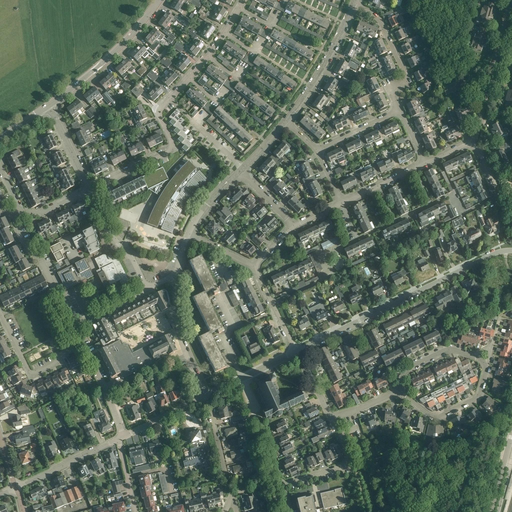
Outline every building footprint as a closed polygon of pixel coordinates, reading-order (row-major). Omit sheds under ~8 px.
[(199,4),(194,1),(192,0),(190,3),(200,9),(202,6),(199,4)] [(276,2),(276,1),(273,0),(268,0),(266,6),(273,9),(273,8),(276,2)] [(379,9),(382,1),(380,0),(369,0),(369,2),(368,2),(376,5),(375,7),(379,9)] [(482,21),(487,23),(489,18),(493,19),(495,9),(489,7),(490,5),(491,5),(492,2),(485,1),(484,6),(484,9),(482,9),(480,15),(483,15),(482,21)] [(180,9),(182,6),(174,2),(171,7),(181,14),(183,11),(180,9)] [(289,3),(285,10),(291,13),(295,6),(289,3)] [(217,5),(213,11),(216,13),(223,17),(226,11),(217,5)] [(297,15),(300,8),(295,6),(291,13),(297,15)] [(410,6),(396,13),(397,16),(398,15),(403,13),(403,14),(412,10),(410,6)] [(303,18),(306,11),(300,8),(297,15),(303,18)] [(216,13),(214,16),(208,12),(206,15),(203,12),(200,10),(198,14),(201,15),(206,19),(208,16),(212,19),(219,23),(223,17),(216,13)] [(309,21),(312,14),(306,11),(303,18),(309,21)] [(269,15),(265,13),(263,12),(262,15),(260,18),(266,21),(268,18),(269,15)] [(167,13),(162,19),(169,24),(172,21),(175,23),(177,20),(177,21),(180,18),(176,15),(173,18),(167,13)] [(394,17),(388,20),(392,28),(402,23),(398,15),(397,16),(396,13),(393,14),(394,17)] [(315,24),(318,17),(312,14),(309,21),(315,24)] [(188,24),(190,21),(182,15),(180,18),(188,24)] [(245,28),(250,21),(249,21),(246,19),(247,19),(243,17),(239,25),(245,28)] [(321,27),(324,20),(318,17),(315,24),(321,27)] [(186,27),(188,24),(180,18),(177,21),(186,27)] [(167,26),(169,24),(162,19),(158,24),(168,32),(170,29),(167,26)] [(324,20),(321,27),(327,30),(330,23),(324,20)] [(251,32),(256,24),(255,24),(252,23),(253,23),(250,21),(245,28),(251,32)] [(362,33),(366,25),(360,23),(360,22),(359,23),(358,26),(357,30),(362,33)] [(211,35),(215,29),(206,23),(205,25),(207,27),(204,30),(211,35)] [(261,29),(262,28),(261,28),(258,26),(259,26),(256,24),(251,32),(257,35),(258,34),(261,29)] [(368,35),(372,27),(366,25),(362,33),(368,35)] [(401,31),(395,34),(399,41),(405,38),(408,37),(404,29),(403,29),(402,26),(399,28),(401,31)] [(375,38),(378,30),(372,27),(368,35),(375,38)] [(149,35),(156,40),(158,38),(161,40),(163,37),(154,29),(149,35)] [(200,31),(199,34),(196,32),(196,33),(191,29),(190,31),(195,35),(199,38),(201,36),(208,40),(211,35),(204,30),(202,33),(200,31)] [(484,34),(485,30),(480,29),(478,35),(476,34),(475,37),(474,37),(472,42),(474,43),(475,44),(473,49),(479,51),(481,46),(485,47),(488,37),(481,35),(482,33),(484,34)] [(195,35),(190,31),(188,34),(195,39),(197,40),(199,38),(195,35)] [(276,41),(280,34),(274,31),(272,35),(270,38),(276,41)] [(281,44),(285,37),(280,34),(276,41),(281,44)] [(154,43),(156,40),(149,35),(145,40),(155,48),(157,46),(154,43)] [(287,47),(291,41),(285,37),(281,44),(287,47)] [(199,51),(204,46),(197,40),(195,39),(193,41),(195,43),(193,46),(199,51)] [(376,50),(384,46),(383,43),(382,43),(381,40),(373,44),(376,50)] [(293,51),(297,44),(291,41),(287,47),(293,51)] [(175,45),(178,47),(183,51),(185,53),(187,50),(186,50),(187,50),(180,44),(177,42),(175,45)] [(229,53),(234,46),(233,46),(231,44),(228,42),(223,49),(222,51),(224,53),(226,51),(229,53)] [(347,49),(355,53),(358,47),(350,43),(347,49)] [(298,54),(302,47),(297,44),(293,51),(298,54)] [(414,50),(412,46),(409,47),(408,44),(401,47),(405,55),(411,52),(414,50)] [(140,45),(135,50),(142,56),(144,59),(147,56),(149,55),(152,57),(152,56),(157,60),(160,62),(161,60),(159,58),(155,53),(153,52),(149,49),(148,48),(146,50),(143,48),(140,45)] [(183,51),(178,47),(175,45),(172,49),(175,51),(176,50),(180,54),(183,51)] [(189,47),(187,50),(186,50),(187,50),(195,57),(199,51),(193,46),(190,49),(189,47)] [(235,57),(240,50),(239,50),(236,48),(237,48),(234,46),(229,53),(235,57)] [(378,53),(375,54),(377,58),(380,57),(380,56),(387,52),(385,49),(386,49),(385,49),(384,46),(376,50),(378,53)] [(304,57),(308,50),(302,47),(298,54),(304,57)] [(353,56),(355,53),(347,49),(344,54),(344,55),(351,58),(352,59),(353,56)] [(139,59),(142,56),(135,50),(131,55),(140,64),(142,62),(139,59)] [(245,55),(245,54),(242,52),(240,50),(235,57),(241,61),(241,60),(245,55)] [(308,50),(304,57),(310,60),(314,54),(308,50)] [(411,59),(408,61),(411,68),(418,65),(421,64),(417,56),(422,54),(421,51),(415,53),(410,56),(411,59)] [(186,67),(191,62),(183,55),(180,57),(182,59),(180,62),(186,67)] [(389,57),(388,57),(387,55),(374,61),(373,61),(370,63),(372,66),(377,63),(380,69),(384,66),(392,63),(392,62),(389,57)] [(351,58),(350,61),(352,62),(358,66),(359,66),(360,64),(353,60),(354,57),(353,56),(352,59),(351,58)] [(172,64),(167,60),(164,58),(163,60),(170,66),(172,64)] [(259,68),(263,62),(258,58),(255,62),(253,64),(259,68)] [(120,65),(126,71),(129,69),(132,72),(134,69),(126,60),(120,65)] [(167,68),(170,66),(163,60),(160,63),(162,65),(163,64),(167,68)] [(337,66),(345,70),(347,66),(350,68),(356,71),(358,66),(352,62),(350,61),(348,64),(341,61),(340,61),(341,61),(338,66),(337,66)] [(182,72),(186,67),(180,62),(177,64),(176,63),(174,65),(182,72)] [(264,72),(269,65),(263,62),(259,68),(264,72)] [(384,66),(387,72),(389,76),(397,72),(396,72),(395,69),(395,68),(392,63),(384,66)] [(425,74),(423,70),(424,70),(424,69),(430,67),(428,64),(419,68),(420,71),(414,74),(418,82),(424,79),(427,78),(425,74)] [(124,74),(126,71),(120,65),(115,70),(124,79),(126,76),(124,74)] [(270,75),(274,69),(269,65),(264,72),(270,75)] [(211,77),(217,70),(216,70),(213,68),(214,68),(211,66),(205,72),(211,77)] [(342,76),(345,70),(337,66),(337,67),(335,72),(334,72),(342,76)] [(275,79),(279,72),(274,69),(270,75),(275,79)] [(173,82),(178,77),(170,70),(167,72),(169,74),(166,77),(173,82)] [(216,81),(222,74),(221,74),(219,72),(217,70),(211,77),(216,81)] [(280,82),(285,76),(279,72),(275,79),(280,82)] [(110,74),(105,79),(111,86),(113,88),(116,86),(118,84),(110,74)] [(227,80),(227,79),(224,77),(225,76),(222,74),(216,81),(222,86),(223,85),(227,80)] [(286,86),(290,80),(285,76),(280,82),(286,86)] [(168,87),(173,82),(166,77),(164,79),(162,77),(160,80),(168,87)] [(374,78),(370,80),(368,77),(365,79),(367,82),(366,82),(369,88),(377,84),(374,78),(375,78),(374,78)] [(206,83),(201,78),(199,81),(198,82),(203,87),(204,85),(206,83)] [(331,78),(327,83),(335,88),(336,89),(339,84),(339,83),(331,78),(330,78),(331,78)] [(108,88),(111,86),(105,79),(100,83),(107,92),(104,94),(111,103),(114,106),(117,104),(108,93),(111,91),(108,88)] [(432,92),(431,90),(429,86),(434,83),(432,79),(421,84),(422,86),(420,87),(422,90),(421,90),(422,93),(423,93),(423,94),(426,92),(427,94),(429,93),(432,92)] [(290,80),(286,86),(293,91),(298,85),(297,85),(295,84),(295,83),(290,80)] [(448,94),(464,87),(461,81),(445,87),(447,91),(444,92),(446,96),(448,95),(448,94)] [(240,93),(245,88),(239,83),(236,87),(235,89),(240,93)] [(335,88),(327,83),(327,84),(327,83),(327,84),(324,89),(331,94),(335,88)] [(158,97),(163,92),(156,84),(151,89),(158,97)] [(372,94),(380,90),(377,84),(369,88),(372,94)] [(138,90),(135,87),(131,92),(137,99),(142,94),(138,90)] [(210,89),(208,92),(213,96),(215,93),(215,94),(217,91),(213,88),(212,87),(211,87),(210,89)] [(94,88),(89,92),(94,99),(97,103),(103,99),(108,105),(111,103),(104,94),(101,96),(94,88)] [(191,99),(197,93),(194,91),(195,90),(192,88),(186,94),(191,99)] [(245,97),(250,92),(245,88),(240,93),(245,97)] [(151,89),(146,94),(154,102),(158,97),(151,89)] [(92,101),(94,99),(89,92),(83,97),(91,107),(94,104),(92,101)] [(250,101),(255,96),(250,92),(245,97),(250,101)] [(197,104),(202,98),(202,97),(202,98),(200,95),(197,93),(191,99),(197,104)] [(377,104),(385,100),(382,95),(382,94),(374,98),(377,104)] [(328,96),(326,99),(320,95),(317,100),(316,100),(323,105),(326,107),(330,101),(334,104),(336,101),(331,98),(328,96)] [(255,105),(260,100),(255,96),(250,101),(255,105)] [(420,106),(419,102),(416,97),(411,100),(412,102),(406,105),(409,111),(420,106)] [(205,110),(209,105),(207,103),(208,102),(207,102),(205,100),(202,98),(197,104),(202,109),(203,108),(205,110)] [(260,109),(265,103),(260,100),(255,105),(260,109)] [(320,111),(323,105),(316,100),(316,101),(313,106),(313,105),(313,106),(320,111)] [(379,113),(387,109),(387,107),(388,106),(385,100),(377,104),(380,110),(378,111),(379,113)] [(78,112),(80,110),(82,113),(85,111),(78,101),(72,105),(78,112)] [(461,110),(465,117),(471,115),(468,109),(471,107),(468,102),(463,104),(465,108),(461,110)] [(265,113),(270,108),(265,103),(260,109),(265,113)] [(72,116),(74,119),(77,118),(77,117),(79,115),(78,112),(72,105),(67,109),(72,116)] [(144,112),(141,106),(134,109),(130,112),(133,118),(136,116),(144,112)] [(363,109),(361,106),(356,109),(361,119),(366,116),(366,117),(367,117),(363,109)] [(423,112),(420,106),(409,111),(412,117),(418,115),(419,117),(429,112),(428,110),(423,112)] [(94,116),(96,119),(100,117),(92,107),(89,109),(90,111),(94,116)] [(219,118),(224,112),(219,108),(216,111),(214,113),(219,118)] [(270,108),(265,113),(271,117),(275,112),(270,108)] [(94,116),(90,111),(89,109),(86,112),(91,119),(94,116)] [(169,123),(173,127),(179,120),(176,117),(180,112),(177,109),(169,118),(172,121),(169,123)] [(361,119),(356,109),(356,110),(351,112),(351,114),(355,122),(360,119),(361,119)] [(452,109),(451,110),(452,111),(455,119),(458,118),(459,120),(460,120),(461,119),(462,121),(465,120),(465,119),(464,118),(465,117),(461,110),(455,113),(452,109)] [(136,116),(133,118),(134,121),(136,126),(135,126),(137,130),(138,130),(143,127),(140,122),(147,118),(144,112),(136,116)] [(224,112),(219,118),(224,122),(229,117),(229,116),(230,115),(228,113),(226,114),(224,112)] [(426,117),(425,115),(429,112),(419,117),(420,119),(414,122),(417,128),(429,123),(426,117)] [(305,127),(311,121),(306,116),(300,123),(305,127)] [(229,127),(234,121),(229,117),(224,122),(229,127)] [(348,125),(349,125),(345,117),(339,120),(343,128),(348,125)] [(173,132),(177,135),(184,128),(180,125),(184,121),(181,118),(179,120),(173,127),(176,129),(173,132)] [(343,128),(339,120),(333,123),(337,131),(342,128),(343,128)] [(74,130),(78,128),(80,127),(77,122),(77,121),(76,122),(71,124),(74,130)] [(233,131),(238,125),(234,121),(229,127),(233,131)] [(310,131),(316,125),(311,121),(305,127),(310,131)] [(393,133),(399,130),(395,122),(392,124),(392,123),(389,125),(393,133)] [(449,128),(454,139),(460,136),(454,122),(450,124),(452,127),(449,128)] [(427,128),(425,125),(429,123),(417,128),(420,134),(426,132),(427,134),(433,131),(430,126),(427,128)] [(503,137),(505,136),(508,134),(505,128),(502,130),(499,123),(492,126),(493,129),(491,130),(493,135),(495,133),(498,138),(502,136),(503,137)] [(90,135),(92,134),(87,125),(82,128),(83,131),(76,134),(79,141),(87,137),(90,135)] [(238,135),(243,130),(238,125),(233,131),(238,135)] [(314,136),(320,129),(316,125),(310,131),(310,132),(310,131),(314,135),(314,136)] [(383,130),(380,131),(383,138),(393,133),(389,125),(385,127),(382,128),(383,130)] [(178,140),(181,144),(188,137),(184,134),(188,129),(185,126),(184,128),(177,135),(180,138),(178,140)] [(454,139),(449,128),(448,129),(446,126),(442,128),(443,131),(445,134),(442,135),(445,141),(447,140),(448,142),(454,139)] [(319,140),(325,134),(320,129),(314,136),(315,136),(319,140)] [(243,140),(248,134),(243,130),(238,135),(243,140)] [(152,137),(156,145),(163,142),(157,131),(154,132),(155,136),(152,137)] [(374,132),(370,134),(374,142),(375,144),(384,140),(383,138),(380,131),(378,133),(377,131),(374,132)] [(425,145),(433,142),(432,138),(435,136),(433,131),(427,134),(428,137),(423,140),(425,145)] [(55,141),(53,138),(54,137),(54,136),(54,135),(52,136),(52,135),(50,137),(48,134),(43,137),(44,139),(46,143),(41,145),(42,147),(47,145),(55,141)] [(248,134),(243,140),(248,144),(253,139),(248,134)] [(370,144),(374,142),(370,134),(366,135),(367,136),(364,137),(365,139),(362,140),(366,149),(371,147),(370,144)] [(79,141),(82,147),(90,143),(91,147),(98,143),(97,139),(93,141),(90,135),(87,137),(79,141)] [(148,135),(145,137),(144,135),(141,137),(144,143),(147,142),(150,148),(156,145),(152,137),(149,139),(148,135)] [(188,137),(181,144),(184,146),(182,149),(186,152),(192,146),(189,142),(193,138),(189,135),(188,137)] [(51,153),(56,151),(55,148),(57,147),(56,143),(57,143),(56,142),(57,141),(56,140),(55,141),(47,145),(48,148),(44,150),(45,153),(49,150),(49,151),(51,153)] [(138,154),(144,151),(139,140),(136,141),(137,145),(134,146),(138,154)] [(366,149),(362,140),(359,142),(358,140),(355,141),(351,142),(356,151),(365,147),(366,149)] [(280,145),(277,148),(284,154),(292,146),(286,142),(284,144),(283,143),(280,145)] [(346,155),(356,151),(351,142),(348,144),(348,145),(345,146),(346,148),(343,149),(346,155)] [(428,152),(436,148),(433,142),(425,145),(428,152)] [(505,152),(504,149),(506,147),(511,146),(511,142),(498,145),(500,150),(500,152),(495,155),(500,166),(508,162),(503,153),(505,152)] [(138,154),(134,146),(131,148),(130,144),(126,146),(132,157),(138,154)] [(87,157),(91,155),(93,154),(90,148),(89,149),(84,152),(87,157)] [(281,158),(284,154),(277,148),(275,151),(273,154),(275,155),(273,157),(280,164),(284,160),(281,158)] [(120,163),(126,160),(121,149),(118,150),(119,154),(116,155),(120,163)] [(337,149),(333,151),(337,160),(339,164),(339,163),(345,160),(344,157),(346,155),(343,149),(341,150),(340,149),(337,150),(337,149)] [(10,158),(7,159),(9,162),(7,163),(8,164),(8,165),(10,165),(18,160),(16,157),(21,155),(18,150),(13,153),(8,155),(10,158)] [(403,164),(406,162),(402,154),(401,150),(391,154),(393,158),(396,164),(399,163),(400,165),(402,163),(403,164)] [(63,158),(61,155),(62,154),(62,153),(62,151),(60,152),(58,153),(56,151),(51,153),(52,156),(54,159),(49,162),(50,164),(55,162),(63,158)] [(330,154),(327,155),(331,163),(337,160),(333,151),(329,153),(330,154)] [(413,158),(410,154),(409,151),(402,154),(406,162),(410,160),(413,158)] [(120,163),(116,155),(113,157),(111,153),(108,155),(114,166),(120,163)] [(465,164),(472,161),(468,153),(465,155),(465,154),(462,156),(465,164)] [(459,167),(465,164),(462,156),(458,157),(459,158),(455,159),(459,167)] [(60,169),(58,167),(65,163),(64,160),(65,159),(65,158),(64,157),(63,158),(55,162),(56,165),(52,167),(54,172),(60,169)] [(100,159),(99,157),(95,159),(102,172),(102,173),(106,171),(106,170),(108,169),(103,158),(100,159)] [(280,164),(273,157),(272,158),(271,157),(272,158),(270,160),(268,159),(267,161),(266,160),(264,163),(271,169),(275,165),(277,167),(280,164)] [(16,172),(22,169),(19,163),(24,160),(22,158),(18,160),(10,165),(11,168),(10,168),(11,169),(10,170),(11,171),(13,170),(15,169),(16,172)] [(393,166),(396,164),(393,158),(384,162),(388,171),(392,169),(391,169),(394,167),(393,166)] [(96,175),(102,172),(95,159),(89,162),(92,167),(96,175)] [(453,170),(459,167),(455,159),(452,161),(452,160),(449,162),(453,170)] [(297,168),(300,175),(303,173),(311,169),(309,166),(308,163),(307,160),(299,164),(300,167),(297,168)] [(161,230),(172,234),(173,230),(171,229),(175,220),(179,212),(184,204),(189,196),(195,189),(202,182),(204,184),(207,181),(199,172),(197,174),(195,171),(197,170),(189,161),(186,165),(187,166),(181,173),(175,180),(174,182),(172,184),(170,182),(169,181),(163,168),(142,178),(146,187),(148,191),(149,190),(162,198),(158,206),(154,214),(151,221),(149,221),(147,225),(158,229),(158,226),(162,228),(161,230)] [(383,161),(374,165),(375,167),(378,173),(380,172),(381,173),(384,172),(384,173),(388,171),(384,162),(383,163),(383,161)] [(446,173),(453,170),(449,162),(446,163),(446,164),(443,165),(442,165),(446,173)] [(266,175),(271,169),(264,163),(261,166),(261,167),(259,169),(266,175)] [(375,167),(372,168),(370,165),(364,168),(369,180),(373,178),(373,177),(376,176),(375,174),(378,173),(375,167)] [(16,172),(14,173),(16,176),(15,177),(15,178),(15,179),(17,178),(25,174),(23,171),(28,169),(27,167),(22,169),(16,172)] [(366,182),(369,180),(364,168),(363,168),(362,168),(361,167),(359,170),(354,172),(359,182),(362,181),(363,182),(365,181),(366,182)] [(69,175),(67,172),(69,172),(68,170),(69,170),(68,169),(66,170),(61,172),(60,169),(54,172),(56,175),(58,174),(60,177),(55,179),(56,181),(61,179),(69,175)] [(304,177),(302,180),(304,184),(313,180),(312,177),(313,176),(314,176),(312,173),(313,173),(311,169),(303,173),(304,177)] [(432,170),(424,174),(425,174),(426,177),(427,180),(435,176),(432,170)] [(23,185),(29,183),(26,177),(31,174),(29,172),(25,174),(17,178),(18,181),(17,182),(18,183),(17,183),(18,185),(20,184),(22,183),(23,185)] [(359,182),(354,172),(349,175),(350,179),(347,180),(351,189),(355,187),(354,186),(357,185),(356,183),(359,182)] [(470,184),(480,178),(479,175),(477,172),(465,178),(468,184),(470,184)] [(72,181),(70,178),(71,177),(71,176),(71,174),(69,175),(61,179),(62,182),(58,185),(59,187),(64,185),(63,185),(72,181)] [(273,185),(277,180),(278,181),(280,178),(278,176),(276,179),(274,177),(269,181),(270,183),(273,185)] [(438,183),(435,176),(427,180),(429,183),(431,186),(438,183)] [(142,178),(137,180),(141,189),(146,187),(142,178)] [(475,189),(483,185),(482,182),(480,178),(470,184),(471,187),(474,185),(475,189)] [(32,188),(31,185),(35,182),(34,180),(30,182),(29,182),(29,183),(23,185),(21,186),(23,190),(22,190),(22,191),(22,192),(23,193),(24,192),(32,188)] [(60,190),(62,192),(66,190),(74,186),(73,183),(74,182),(73,181),(74,181),(73,180),(72,181),(63,185),(64,185),(65,188),(60,190)] [(137,180),(132,183),(136,191),(141,189),(137,180)] [(282,185),(278,181),(277,180),(273,185),(275,187),(273,189),(276,191),(275,192),(278,194),(286,186),(284,184),(283,184),(282,185)] [(311,192),(320,188),(318,184),(316,182),(315,182),(313,180),(304,184),(307,190),(310,188),(311,192)] [(347,190),(351,189),(347,180),(340,183),(344,191),(347,190)] [(132,183),(127,185),(131,194),(136,191),(132,183)] [(433,193),(441,189),(438,183),(431,186),(432,189),(432,190),(433,193)] [(25,198),(27,197),(35,193),(33,190),(38,188),(37,185),(32,188),(24,192),(26,195),(25,196),(25,197),(25,198)] [(127,185),(122,188),(126,196),(131,194),(127,185)] [(483,185),(475,189),(478,195),(486,191),(485,188),(483,185)] [(289,192),(285,188),(286,186),(278,194),(281,197),(283,199),(285,198),(287,200),(292,195),(295,192),(292,189),(289,192)] [(398,190),(396,187),(393,189),(392,187),(388,189),(389,191),(388,191),(389,191),(390,194),(391,197),(402,192),(401,189),(398,190)] [(122,188),(117,190),(121,199),(126,196),(122,188)] [(233,193),(230,197),(232,199),(230,201),(233,204),(235,202),(240,198),(242,200),(245,197),(249,193),(244,188),(242,190),(239,188),(238,189),(237,189),(235,192),(234,194),(233,193)] [(311,192),(315,198),(322,194),(321,192),(322,191),(320,188),(311,192)] [(463,191),(462,191),(461,188),(457,189),(459,193),(460,196),(464,194),(466,193),(465,190),(463,191)] [(436,199),(444,195),(441,189),(433,193),(435,196),(437,199),(436,199)] [(117,190),(112,192),(116,201),(121,199),(117,190)] [(30,203),(38,199),(36,195),(41,193),(40,191),(35,193),(27,197),(29,200),(27,201),(28,202),(27,202),(28,204),(30,203)] [(478,195),(476,196),(477,199),(480,198),(482,201),(489,198),(489,197),(488,194),(486,191),(478,195)] [(112,192),(107,195),(111,204),(116,201),(112,192)] [(402,200),(401,197),(404,195),(402,192),(391,197),(393,200),(395,203),(402,200)] [(243,203),(243,204),(245,206),(246,206),(251,211),(256,206),(254,204),(256,202),(254,200),(255,199),(250,195),(246,199),(247,199),(244,201),(243,203)] [(299,202),(293,196),(292,195),(287,200),(289,202),(288,204),(290,206),(289,206),(292,209),(299,202)] [(41,207),(46,205),(45,202),(40,204),(39,201),(43,199),(42,196),(38,199),(30,203),(31,206),(30,206),(31,207),(30,208),(31,209),(32,208),(39,205),(41,207)] [(397,210),(408,205),(405,199),(402,200),(395,203),(396,207),(397,210)] [(299,202),(292,209),(295,212),(296,212),(298,214),(304,208),(305,209),(308,207),(308,209),(311,207),(308,201),(305,202),(306,204),(302,205),(299,202)] [(87,216),(92,213),(90,208),(87,209),(83,202),(80,204),(79,203),(78,203),(77,203),(78,205),(82,213),(85,211),(87,216)] [(360,204),(359,203),(359,202),(356,204),(356,206),(352,208),(353,208),(354,211),(355,215),(367,209),(365,206),(362,208),(360,204)] [(440,204),(437,206),(440,214),(441,216),(448,213),(447,211),(446,208),(444,205),(443,203),(440,205),(440,204)] [(84,217),(82,213),(78,205),(75,206),(74,205),(73,206),(73,205),(72,206),(72,208),(73,210),(76,215),(73,216),(76,222),(79,220),(77,216),(80,214),(82,219),(84,217)] [(408,213),(405,206),(408,205),(397,210),(399,213),(401,216),(400,216),(408,213)] [(260,219),(267,212),(262,206),(259,209),(257,207),(250,213),(255,219),(258,216),(260,219)] [(434,217),(440,214),(437,206),(433,207),(434,208),(430,209),(434,217)] [(219,210),(217,213),(221,218),(219,219),(224,225),(229,220),(230,221),(233,218),(230,216),(232,214),(225,207),(222,209),(223,210),(221,212),(219,210)] [(366,217),(363,211),(367,209),(355,215),(357,218),(357,217),(358,221),(366,217)] [(428,220),(434,217),(430,209),(427,211),(427,210),(424,212),(428,220)] [(76,222),(73,216),(70,217),(67,210),(64,212),(63,211),(62,211),(60,212),(61,213),(65,221),(68,220),(71,224),(76,222)] [(451,219),(456,217),(454,211),(448,213),(450,217),(451,219)] [(428,220),(424,212),(421,213),(421,214),(418,215),(417,215),(421,223),(420,223),(422,227),(429,224),(428,220)] [(68,226),(65,221),(61,213),(58,215),(58,214),(56,214),(55,214),(56,216),(57,218),(54,220),(57,225),(60,224),(63,222),(65,227),(68,226)] [(271,230),(278,223),(272,217),(268,222),(266,219),(261,224),(266,229),(268,227),(271,230)] [(361,227),(369,223),(366,217),(358,221),(360,224),(361,227)] [(460,218),(451,222),(453,226),(454,228),(460,226),(460,227),(464,225),(463,224),(460,218)] [(483,218),(479,220),(482,227),(485,225),(486,227),(485,227),(489,235),(491,234),(492,234),(496,232),(496,231),(498,230),(496,225),(498,224),(497,221),(492,224),(491,220),(485,222),(486,223),(485,223),(483,218)] [(42,221),(47,230),(50,229),(53,233),(58,231),(55,225),(52,227),(49,220),(45,221),(45,220),(44,221),(43,220),(42,221)] [(327,231),(333,228),(330,220),(329,220),(329,221),(326,222),(323,223),(327,233),(328,233),(327,231)] [(400,223),(404,231),(411,228),(407,220),(404,222),(400,223)] [(49,235),(47,230),(42,221),(43,222),(40,224),(39,223),(38,223),(37,223),(38,225),(37,225),(39,227),(36,229),(39,234),(41,233),(42,233),(45,232),(47,236),(49,235)] [(7,222),(0,225),(0,227),(2,231),(7,228),(10,227),(7,222)] [(206,228),(212,234),(219,228),(221,231),(224,228),(219,223),(216,225),(213,222),(212,223),(211,222),(206,228)] [(324,234),(327,233),(323,223),(320,225),(317,227),(320,234),(324,233),(324,234)] [(365,233),(372,230),(369,223),(361,227),(363,230),(365,233)] [(398,234),(404,231),(400,223),(397,225),(394,226),(398,234)] [(392,237),(398,234),(394,226),(391,228),(388,229),(392,237)] [(86,248),(89,255),(99,250),(98,246),(99,246),(96,239),(97,238),(93,231),(95,231),(93,227),(82,233),(86,240),(84,241),(88,247),(86,248)] [(314,237),(320,234),(317,227),(314,228),(310,229),(314,237)] [(2,231),(0,231),(0,232),(2,236),(10,232),(7,228),(2,231)] [(316,241),(314,237),(310,229),(307,231),(304,233),(308,240),(311,239),(313,242),(316,241)] [(385,240),(392,237),(388,229),(385,231),(382,232),(381,232),(385,240)] [(224,240),(229,245),(232,242),(232,243),(236,239),(233,235),(234,235),(229,230),(225,234),(227,236),(224,240)] [(479,230),(475,232),(468,236),(465,230),(461,231),(464,238),(462,239),(464,241),(463,241),(464,243),(465,243),(466,245),(468,244),(469,245),(473,243),(475,242),(474,240),(482,236),(479,230)] [(4,241),(12,237),(10,232),(2,236),(4,241)] [(265,237),(262,233),(260,232),(258,235),(257,234),(252,240),(259,247),(264,242),(262,240),(265,237)] [(302,243),(308,240),(304,233),(301,234),(298,236),(299,239),(296,240),(300,248),(303,247),(302,243)] [(459,243),(456,234),(451,236),(454,241),(444,245),(446,249),(447,249),(449,253),(450,253),(449,253),(451,252),(452,252),(458,249),(460,247),(460,248),(461,247),(459,243)] [(77,250),(85,246),(80,236),(72,241),(77,250)] [(6,246),(14,242),(12,237),(4,241),(6,246)] [(338,246),(341,245),(337,237),(333,239),(331,240),(332,242),(333,246),(337,244),(338,246)] [(373,241),(372,241),(370,238),(367,240),(367,239),(363,241),(367,249),(374,246),(374,245),(375,245),(373,241)] [(331,240),(324,243),(326,245),(327,249),(333,246),(332,242),(331,240)] [(361,252),(367,249),(363,241),(360,242),(360,243),(357,244),(361,252)] [(60,252),(64,250),(60,243),(50,248),(53,255),(54,255),(53,255),(60,252)] [(250,255),(256,250),(249,244),(247,246),(245,245),(244,246),(242,244),(240,248),(243,250),(243,252),(250,255)] [(357,253),(361,252),(357,244),(354,246),(354,245),(351,247),(354,255),(355,256),(358,255),(357,253)] [(11,255),(19,251),(17,246),(9,250),(11,255)] [(348,258),(354,255),(351,247),(348,248),(348,249),(345,250),(344,250),(348,258)] [(444,263),(439,249),(440,249),(439,248),(433,250),(435,255),(438,265),(444,263)] [(13,259),(21,255),(19,251),(11,255),(13,259)] [(57,262),(64,259),(60,252),(53,255),(54,255),(57,262)] [(16,264),(23,260),(21,255),(13,259),(16,264)] [(124,272),(116,255),(112,257),(111,256),(110,256),(108,257),(106,257),(106,256),(104,255),(95,259),(100,270),(96,272),(104,288),(119,281),(116,275),(124,272)] [(218,288),(206,264),(202,256),(190,262),(205,292),(206,294),(218,288)] [(20,267),(28,263),(26,259),(23,260),(16,264),(18,263),(20,267)] [(72,287),(82,282),(86,280),(87,279),(93,276),(85,259),(57,273),(63,285),(64,285),(64,287),(66,290),(70,288),(70,287),(71,287),(72,287)] [(307,271),(313,268),(309,260),(306,262),(306,261),(303,263),(307,271)] [(500,261),(491,263),(495,278),(504,275),(500,261)] [(22,272),(30,268),(28,263),(20,267),(22,272)] [(307,271),(303,263),(300,264),(300,265),(297,266),(301,276),(308,273),(307,271)] [(425,271),(429,269),(426,263),(420,266),(419,263),(414,265),(417,270),(420,268),(422,272),(425,271)] [(301,276),(297,266),(293,268),(293,267),(290,269),(294,277),(300,274),(301,276)] [(287,271),(284,272),(288,280),(289,282),(295,279),(294,277),(290,269),(287,270),(287,271)] [(404,280),(405,279),(401,271),(396,274),(396,273),(391,276),(392,279),(396,286),(404,282),(403,280),(404,280)] [(126,277),(124,272),(116,275),(119,281),(123,289),(133,285),(129,278),(127,279),(126,277)] [(284,281),(288,280),(284,272),(281,274),(281,273),(278,275),(283,286),(286,284),(284,281)] [(280,287),(283,286),(278,275),(274,277),(271,278),(275,286),(278,284),(280,287)] [(45,288),(48,286),(43,276),(37,278),(43,290),(46,289),(45,288)] [(40,292),(43,290),(37,278),(32,281),(37,292),(40,290),(40,292)] [(376,287),(371,290),(374,296),(379,294),(379,296),(383,294),(383,292),(379,286),(382,285),(380,279),(375,281),(374,279),(371,280),(372,283),(374,282),(376,287)] [(244,290),(251,287),(250,284),(250,283),(249,280),(239,285),(240,288),(242,287),(244,290)] [(478,284),(475,285),(473,280),(469,282),(468,280),(461,283),(465,289),(466,289),(467,290),(471,292),(473,291),(474,293),(481,290),(478,284)] [(34,293),(37,292),(32,281),(26,284),(32,296),(35,294),(34,293)] [(30,297),(32,296),(26,284),(21,286),(26,297),(29,296),(30,297)] [(24,298),(26,297),(21,286),(15,289),(21,301),(24,300),(24,298)] [(464,300),(457,286),(451,289),(452,291),(449,292),(449,291),(442,295),(436,299),(439,303),(434,305),(438,312),(442,310),(442,309),(446,307),(444,303),(452,299),(453,302),(454,301),(456,304),(464,300)] [(247,297),(255,293),(253,290),(251,287),(244,290),(247,297)] [(338,287),(335,288),(339,296),(340,299),(344,298),(342,294),(338,287)] [(19,303),(21,301),(15,289),(10,292),(15,302),(18,301),(19,303)] [(168,301),(166,293),(165,292),(164,292),(164,291),(163,291),(162,292),(155,295),(154,296),(162,312),(170,308),(167,303),(168,302),(168,301)] [(352,305),(361,301),(356,291),(353,293),(354,295),(349,298),(352,305)] [(13,304),(15,302),(10,292),(5,295),(11,307),(14,305),(13,304)] [(211,334),(217,331),(219,334),(224,331),(225,333),(223,328),(206,294),(205,292),(194,298),(210,332),(211,334)] [(152,293),(146,297),(144,298),(152,314),(153,316),(155,315),(162,312),(154,296),(152,293)] [(250,303),(258,299),(256,296),(255,293),(247,297),(245,298),(246,301),(248,300),(250,303)] [(321,304),(309,310),(314,320),(317,319),(318,322),(327,317),(324,311),(325,311),(324,308),(327,306),(322,295),(321,296),(320,293),(317,294),(318,297),(321,304)] [(498,296),(495,297),(497,305),(498,304),(500,304),(503,302),(500,295),(499,294),(498,294),(498,296)] [(8,308),(11,307),(5,295),(0,296),(0,298),(5,308),(7,307),(8,308)] [(142,319),(148,316),(152,314),(144,298),(140,300),(134,303),(132,304),(134,306),(131,308),(138,321),(142,319)] [(251,310),(261,305),(259,302),(258,299),(250,303),(253,309),(251,310)] [(341,302),(340,302),(339,299),(336,301),(335,300),(330,303),(335,313),(344,309),(341,302)] [(426,304),(421,307),(425,316),(430,313),(426,304)] [(255,312),(256,316),(264,312),(262,309),(261,305),(251,310),(252,314),(255,312)] [(127,306),(125,308),(133,324),(138,321),(131,308),(128,309),(127,306)] [(425,316),(421,307),(415,310),(419,318),(425,316)] [(124,311),(121,313),(128,326),(133,324),(125,308),(123,309),(124,311)] [(414,321),(419,318),(415,310),(410,312),(414,321)] [(117,311),(115,313),(123,329),(128,326),(121,313),(119,314),(117,311)] [(409,324),(414,321),(410,312),(404,315),(409,324)] [(114,316),(112,318),(119,331),(123,329),(115,313),(113,314),(114,316)] [(403,327),(409,324),(404,315),(399,318),(403,327)] [(301,330),(310,326),(305,316),(302,318),(303,321),(297,324),(301,330)] [(92,325),(95,331),(97,336),(96,337),(99,335),(102,342),(95,345),(97,349),(117,339),(118,339),(119,338),(118,335),(117,333),(109,318),(105,321),(104,319),(92,325)] [(398,329),(403,327),(399,318),(393,320),(398,329)] [(392,332),(398,329),(393,320),(388,323),(392,332)] [(387,335),(392,332),(388,323),(383,326),(387,335)] [(267,335),(272,344),(273,343),(274,344),(275,343),(274,343),(279,341),(271,326),(264,330),(266,335),(267,335)] [(494,331),(492,330),(492,329),(487,328),(486,330),(484,339),(483,339),(483,341),(485,342),(486,340),(489,341),(490,336),(493,337),(494,331)] [(369,339),(378,334),(375,329),(367,333),(369,339)] [(478,340),(477,344),(479,344),(480,339),(483,339),(484,339),(486,330),(480,329),(478,338),(478,340)] [(434,333),(432,334),(436,342),(441,340),(440,338),(439,335),(437,332),(437,331),(436,330),(433,331),(434,333)] [(228,367),(211,334),(210,332),(199,338),(216,373),(228,367)] [(473,336),(474,333),(469,332),(468,335),(465,344),(465,346),(467,346),(468,344),(471,345),(473,336)] [(463,334),(462,334),(459,333),(458,338),(457,344),(462,345),(462,343),(465,344),(468,335),(463,334)] [(372,344),(381,340),(378,334),(369,339),(372,344)] [(432,344),(436,342),(432,334),(428,336),(432,344)] [(175,344),(173,337),(173,336),(172,336),(172,335),(171,335),(170,335),(169,335),(161,339),(169,355),(177,351),(174,346),(175,346),(175,345),(175,344)] [(252,355),(261,350),(257,343),(251,346),(246,336),(242,338),(249,354),(251,353),(252,355)] [(342,345),(351,341),(348,336),(339,340),(342,345)] [(427,346),(432,344),(428,336),(423,339),(427,346)] [(471,345),(470,347),(472,348),(473,346),(476,347),(477,343),(477,344),(478,340),(478,338),(473,336),(471,345)] [(169,355),(161,339),(154,343),(162,359),(169,355)] [(109,352),(123,345),(121,340),(107,347),(109,352)] [(375,350),(384,345),(381,340),(372,344),(375,350)] [(419,351),(425,348),(421,340),(415,343),(419,351)] [(504,348),(511,350),(511,346),(511,345),(511,341),(504,340),(502,345),(504,346),(504,348)] [(345,351),(353,347),(351,341),(342,345),(345,351)] [(154,362),(162,359),(154,343),(146,347),(154,362)] [(413,354),(419,351),(415,343),(409,345),(413,354)] [(124,344),(123,345),(109,352),(120,374),(121,374),(123,379),(141,369),(133,353),(129,345),(124,344)] [(407,357),(413,354),(409,345),(403,348),(407,357)] [(0,352),(1,355),(10,351),(8,348),(6,346),(0,349),(0,352)] [(111,379),(120,374),(109,352),(107,347),(97,352),(111,379)] [(154,362),(146,347),(137,351),(146,367),(154,362)] [(320,356),(329,352),(326,347),(317,351),(320,356)] [(347,356),(356,352),(353,347),(345,351),(347,356)] [(501,350),(499,356),(508,359),(510,354),(511,355),(511,350),(504,348),(503,351),(501,350)] [(400,360),(404,358),(400,350),(396,352),(400,360)] [(10,359),(9,357),(11,356),(10,353),(11,353),(10,351),(1,355),(5,362),(10,359)] [(146,367),(137,351),(133,353),(141,369),(146,367)] [(374,362),(380,359),(376,351),(370,353),(374,362)] [(323,362),(331,357),(329,352),(320,356),(323,362)] [(359,357),(358,355),(356,352),(347,356),(350,361),(359,357)] [(395,362),(400,360),(396,352),(391,354),(395,362)] [(82,365),(85,364),(81,357),(78,358),(76,353),(74,355),(75,356),(72,358),(76,366),(81,364),(82,365)] [(369,365),(374,362),(370,353),(365,356),(369,365)] [(390,365),(395,362),(391,354),(386,357),(390,365)] [(386,357),(386,355),(381,357),(386,367),(390,365),(386,357)] [(363,367),(369,365),(365,356),(359,359),(363,367)] [(76,366),(72,358),(69,359),(68,357),(66,358),(68,363),(66,364),(69,371),(72,370),(72,369),(76,366)] [(325,367),(334,363),(331,357),(323,362),(325,367)] [(458,370),(457,368),(452,358),(450,359),(451,361),(448,362),(452,370),(453,372),(458,370)] [(462,365),(458,367),(462,375),(465,374),(464,372),(468,370),(469,372),(472,370),(468,363),(470,362),(468,359),(461,363),(462,365)] [(499,368),(509,370),(510,366),(507,365),(508,361),(499,359),(497,364),(499,365),(499,368)] [(448,362),(447,360),(445,361),(446,363),(443,364),(443,365),(447,372),(447,373),(452,370),(448,362)] [(443,365),(443,364),(442,362),(440,363),(441,365),(438,366),(442,374),(447,372),(443,365)] [(328,373),(337,368),(334,363),(325,367),(328,373)] [(9,376),(6,377),(7,379),(9,379),(19,374),(17,371),(19,370),(18,368),(17,365),(11,368),(13,370),(7,373),(9,376)] [(434,370),(432,371),(437,380),(443,377),(442,375),(442,374),(438,366),(437,365),(435,366),(436,367),(433,369),(434,370)] [(69,382),(72,380),(66,368),(61,371),(62,373),(59,374),(58,372),(64,384),(64,383),(68,381),(69,382)] [(331,378),(340,374),(337,368),(328,373),(331,378)] [(508,374),(509,370),(499,368),(498,370),(496,369),(494,375),(503,377),(504,373),(508,374)] [(425,373),(429,382),(434,379),(429,369),(427,370),(428,372),(425,373),(424,371),(425,373)] [(462,375),(463,378),(468,387),(467,384),(470,383),(471,384),(477,381),(472,370),(469,372),(471,374),(467,376),(465,374),(462,375)] [(420,376),(420,375),(418,371),(416,372),(418,376),(415,378),(419,386),(424,383),(420,376)] [(424,384),(429,382),(425,373),(424,371),(422,372),(423,374),(420,375),(420,376),(424,383),(424,384)] [(61,386),(64,384),(58,372),(53,375),(54,377),(52,378),(51,376),(57,388),(56,387),(60,384),(61,386)] [(14,386),(24,380),(22,381),(21,378),(23,377),(21,373),(19,374),(9,379),(10,382),(11,381),(14,386)] [(333,383),(342,379),(340,374),(331,378),(333,383)] [(53,390),(57,388),(51,376),(46,379),(47,380),(44,382),(43,380),(49,392),(48,390),(53,388),(53,390)] [(301,393),(298,394),(295,396),(295,395),(295,396),(293,397),(292,396),(292,397),(290,398),(289,398),(289,399),(287,400),(287,399),(286,400),(287,401),(283,402),(281,399),(282,398),(281,398),(282,397),(280,394),(279,394),(277,390),(278,390),(278,389),(276,386),(276,385),(275,386),(274,382),(276,381),(274,376),(265,380),(261,382),(257,384),(259,388),(256,390),(257,390),(259,393),(258,394),(259,394),(258,395),(260,398),(261,398),(263,402),(262,402),(263,402),(263,403),(262,403),(264,406),(264,407),(265,406),(267,410),(263,412),(266,419),(267,418),(268,419),(270,419),(271,419),(271,417),(271,416),(274,415),(275,416),(276,416),(275,417),(276,418),(276,417),(277,417),(278,417),(278,418),(279,418),(279,417),(280,416),(281,417),(282,416),(281,416),(281,415),(282,415),(282,414),(283,414),(283,413),(282,413),(282,412),(282,411),(285,410),(286,410),(286,411),(287,411),(288,411),(288,410),(289,410),(289,409),(289,408),(289,407),(290,408),(291,408),(293,407),(294,407),(293,406),(296,405),(296,406),(297,405),(296,405),(299,404),(302,402),(302,403),(302,402),(305,401),(305,402),(305,401),(305,400),(308,399),(305,392),(302,393),(301,392),(301,393)] [(415,378),(414,376),(412,377),(413,379),(410,380),(411,381),(409,382),(414,391),(420,388),(419,386),(415,378)] [(379,379),(384,389),(386,388),(385,386),(388,385),(384,377),(379,379)] [(155,380),(160,394),(165,392),(160,378),(155,380)] [(459,380),(453,383),(458,392),(459,394),(465,391),(464,389),(468,387),(463,378),(459,380)] [(381,390),(384,389),(379,379),(374,382),(374,381),(371,382),(374,389),(377,387),(378,390),(380,389),(381,390)] [(493,384),(491,391),(498,392),(499,388),(503,389),(504,382),(493,379),(492,384),(493,384)] [(25,396),(28,387),(25,386),(26,384),(24,380),(14,386),(16,385),(19,390),(21,391),(20,394),(25,396)] [(46,393),(49,392),(43,380),(38,382),(39,384),(36,386),(35,384),(41,394),(45,392),(46,393)] [(370,389),(373,388),(369,380),(365,382),(366,383),(362,385),(366,395),(369,393),(368,392),(371,391),(370,389)] [(454,394),(458,392),(453,383),(450,385),(451,387),(447,389),(446,386),(444,388),(448,397),(449,398),(455,395),(454,394)] [(40,394),(41,394),(35,384),(32,385),(31,387),(28,387),(25,396),(31,398),(32,395),(34,395),(38,393),(39,395),(40,394)] [(330,394),(339,390),(337,385),(329,389),(330,391),(329,392),(330,394)] [(364,396),(366,395),(362,385),(357,388),(356,386),(353,388),(357,397),(360,395),(361,396),(363,394),(364,396)] [(444,399),(448,397),(444,388),(434,393),(439,403),(445,400),(444,399)] [(334,398),(342,394),(339,390),(330,394),(331,397),(333,396),(334,398)] [(169,394),(172,402),(173,401),(174,402),(176,401),(176,400),(178,399),(180,398),(178,391),(169,394)] [(170,404),(166,396),(167,396),(165,392),(156,396),(158,400),(161,407),(165,405),(166,405),(167,405),(170,404)] [(9,398),(6,393),(0,395),(0,402),(1,405),(0,405),(10,400),(9,398)] [(156,403),(153,397),(150,393),(146,395),(148,399),(147,400),(149,403),(145,405),(147,409),(146,409),(148,413),(149,412),(149,413),(155,411),(152,405),(156,403)] [(335,404),(344,399),(346,398),(344,393),(342,395),(342,394),(334,398),(335,401),(334,402),(335,404)] [(439,403),(434,393),(431,394),(432,396),(427,398),(426,396),(424,397),(424,398),(426,402),(429,408),(435,405),(435,404),(438,402),(439,403)] [(487,416),(492,410),(497,405),(489,397),(486,400),(486,401),(481,406),(485,409),(482,411),(487,416)] [(339,408),(347,404),(344,399),(335,404),(336,407),(337,406),(339,408)] [(0,411),(5,409),(6,412),(15,408),(13,405),(10,406),(8,402),(10,401),(10,400),(0,405),(0,408),(0,409),(0,408),(0,411)] [(313,409),(311,407),(310,403),(305,405),(306,409),(304,410),(305,413),(306,413),(308,416),(308,415),(310,418),(313,417),(313,416),(319,414),(318,411),(316,407),(313,409)] [(132,421),(140,418),(136,409),(139,408),(137,405),(127,409),(132,421)] [(408,425),(411,419),(409,417),(411,413),(408,412),(408,411),(403,407),(401,410),(404,412),(400,418),(405,421),(404,423),(408,425)] [(395,423),(396,414),(392,413),(392,411),(388,411),(389,410),(382,409),(382,413),(385,413),(384,420),(391,421),(391,422),(395,423)] [(473,412),(467,416),(471,422),(474,419),(477,422),(482,418),(475,409),(472,411),(473,412)] [(219,414),(220,419),(221,420),(232,417),(231,411),(228,412),(219,414)] [(101,418),(98,412),(93,414),(95,418),(93,419),(94,423),(97,422),(96,420),(97,420),(100,426),(99,426),(102,433),(107,431),(101,418)] [(369,416),(363,418),(365,422),(367,421),(370,427),(376,425),(376,427),(380,425),(377,418),(376,414),(373,416),(370,417),(369,416)] [(101,418),(107,431),(112,429),(108,422),(105,415),(104,416),(101,418)] [(21,419),(20,416),(12,417),(13,421),(12,421),(14,427),(15,427),(15,429),(17,430),(21,429),(23,428),(22,425),(23,425),(26,425),(25,423),(25,419),(21,419)] [(321,421),(320,418),(319,416),(304,424),(306,428),(314,425),(315,428),(316,427),(317,430),(326,425),(325,423),(324,419),(321,421)] [(469,426),(464,417),(461,419),(460,416),(451,421),(454,428),(460,426),(462,429),(465,428),(469,426)] [(422,433),(424,426),(420,425),(422,419),(415,417),(412,428),(417,429),(417,432),(422,433)] [(277,426),(274,427),(276,431),(277,433),(283,430),(283,431),(287,429),(286,429),(285,426),(286,426),(284,422),(285,422),(284,419),(277,423),(275,424),(277,426)] [(69,434),(68,435),(68,433),(71,432),(67,423),(63,425),(66,430),(63,431),(65,436),(64,437),(66,440),(60,443),(64,452),(72,448),(69,442),(72,441),(69,434)] [(88,440),(96,436),(91,425),(83,428),(88,440)] [(317,436),(318,437),(312,440),(313,444),(320,441),(322,440),(327,438),(329,437),(328,435),(327,432),(329,431),(328,428),(327,428),(326,425),(317,430),(318,432),(319,436),(317,436)] [(444,437),(442,425),(436,426),(434,426),(429,425),(426,436),(435,438),(444,437)] [(226,438),(238,435),(236,427),(224,430),(225,431),(224,431),(225,433),(226,438)] [(35,429),(34,429),(25,431),(22,431),(23,434),(19,435),(20,436),(15,436),(17,445),(30,442),(29,435),(30,435),(36,434),(35,429)] [(186,461),(184,462),(185,467),(185,468),(202,464),(203,467),(205,466),(206,469),(212,467),(208,452),(209,452),(208,445),(204,446),(203,442),(202,442),(200,431),(189,434),(189,435),(187,435),(188,440),(190,439),(191,443),(192,443),(193,448),(191,448),(192,457),(186,459),(186,461)] [(280,447),(290,442),(288,440),(289,440),(286,434),(278,437),(280,440),(277,441),(279,444),(280,447)] [(236,446),(239,446),(237,439),(227,441),(229,448),(233,447),(234,448),(237,448),(236,446)] [(149,446),(146,447),(147,450),(150,462),(154,461),(152,453),(156,453),(155,451),(162,450),(160,444),(159,444),(158,441),(153,442),(153,444),(149,445),(149,446)] [(49,459),(57,455),(54,449),(57,448),(54,442),(49,444),(51,447),(45,450),(49,459)] [(290,442),(280,447),(282,449),(281,449),(283,452),(282,453),(283,456),(284,455),(285,457),(288,455),(288,454),(294,451),(291,445),(290,442)] [(141,456),(144,455),(142,445),(135,447),(139,465),(143,464),(141,456)] [(333,449),(330,451),(335,460),(337,459),(341,457),(340,455),(342,454),(342,453),(344,453),(340,445),(333,449)] [(244,454),(244,453),(249,451),(248,446),(242,447),(243,450),(240,451),(241,457),(241,454),(244,454)] [(130,458),(134,458),(136,466),(139,465),(135,447),(128,448),(130,458)] [(241,457),(240,451),(240,450),(235,451),(235,452),(230,453),(231,459),(236,458),(237,459),(239,459),(239,458),(241,457)] [(22,465),(32,462),(31,461),(34,460),(33,457),(30,458),(28,452),(25,453),(24,451),(21,452),(22,454),(19,455),(22,465)] [(332,461),(335,460),(330,451),(328,452),(328,451),(322,454),(325,460),(325,462),(328,460),(329,463),(332,461)] [(322,454),(321,452),(315,455),(313,457),(317,466),(320,465),(323,463),(322,461),(325,460),(322,454)] [(113,454),(105,456),(107,465),(108,466),(108,465),(109,470),(117,468),(116,463),(118,463),(116,457),(115,458),(114,458),(113,454)] [(285,462),(282,463),(284,467),(285,469),(295,465),(294,462),(291,456),(290,455),(289,455),(285,457),(286,459),(283,460),(285,462)] [(315,467),(317,466),(313,457),(310,458),(310,457),(304,460),(308,468),(310,467),(312,469),(315,467)] [(103,464),(101,465),(98,459),(91,463),(95,472),(99,470),(101,475),(107,472),(103,464)] [(234,473),(244,471),(243,465),(233,467),(234,473)] [(295,465),(285,469),(286,472),(288,475),(290,474),(292,478),(300,475),(296,467),(295,465)] [(78,469),(82,478),(88,475),(89,478),(93,476),(91,470),(88,471),(85,466),(78,469)] [(152,474),(139,477),(140,483),(151,480),(153,480),(152,474)] [(61,487),(66,485),(62,477),(53,480),(55,485),(56,489),(52,490),(55,496),(54,496),(50,498),(54,510),(82,498),(77,487),(63,493),(61,487)] [(118,485),(112,487),(113,494),(115,493),(120,492),(118,485)] [(40,499),(48,496),(48,495),(47,492),(45,487),(42,489),(41,487),(35,490),(40,499)] [(223,496),(221,489),(221,487),(217,490),(217,492),(212,493),(213,495),(215,506),(217,505),(218,507),(222,506),(220,496),(223,496)] [(335,490),(338,506),(346,504),(342,488),(338,489),(337,490),(335,490)] [(37,501),(40,499),(35,490),(30,493),(30,494),(28,495),(30,500),(33,499),(36,498),(37,501)] [(334,507),(338,506),(335,490),(334,490),(334,491),(331,491),(331,492),(330,492),(327,493),(331,508),(334,507)] [(215,506),(213,495),(206,496),(205,493),(203,494),(204,500),(207,499),(209,509),(214,508),(213,506),(215,506)] [(245,505),(258,502),(257,499),(256,499),(255,493),(246,495),(247,498),(242,499),(243,503),(245,502),(246,505),(245,505)] [(328,508),(331,508),(327,493),(325,493),(324,493),(320,494),(324,509),(328,508)] [(203,511),(201,501),(204,500),(203,494),(200,495),(201,499),(194,501),(197,511),(199,511),(203,511)] [(315,503),(314,503),(313,496),(298,499),(298,500),(298,499),(299,503),(298,503),(299,507),(299,508),(300,511),(323,511),(323,509),(315,511),(314,505),(315,505),(314,504),(315,503)] [(195,511),(197,511),(194,501),(188,502),(187,499),(184,500),(186,506),(189,506),(190,511),(195,511)] [(252,511),(254,511),(259,511),(258,505),(259,505),(258,502),(245,505),(246,505),(247,507),(244,508),(245,511),(252,510),(252,511)]
